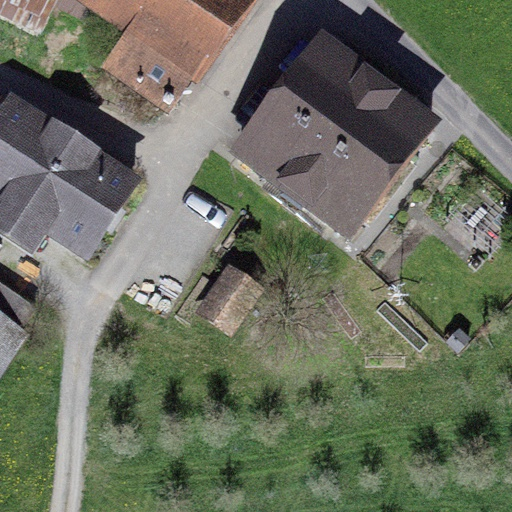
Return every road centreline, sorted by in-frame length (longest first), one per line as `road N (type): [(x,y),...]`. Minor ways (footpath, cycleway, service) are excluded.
road 1 (track): [(188,171),(84,325),(68,511)]
road 2 (unclassified): [(346,0),(511,157)]
